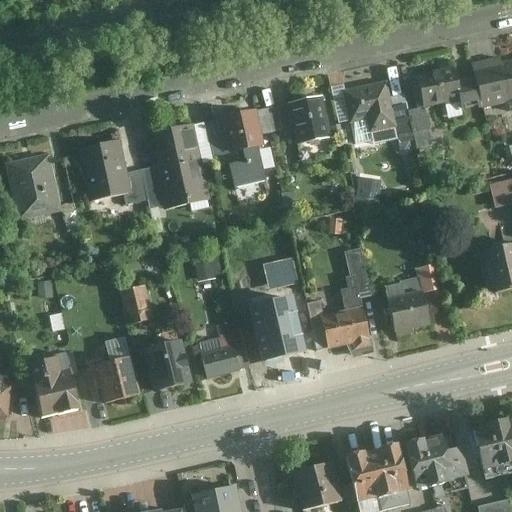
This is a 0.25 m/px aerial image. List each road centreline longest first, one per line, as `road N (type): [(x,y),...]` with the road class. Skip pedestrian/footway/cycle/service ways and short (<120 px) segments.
road 1 (residential): [(0,126),(511,14)]
road 2 (tertiary): [(511,359),(244,421)]
road 3 (tertiary): [(244,421),(0,468)]
road 4 (residential): [(149,19),(0,52)]
